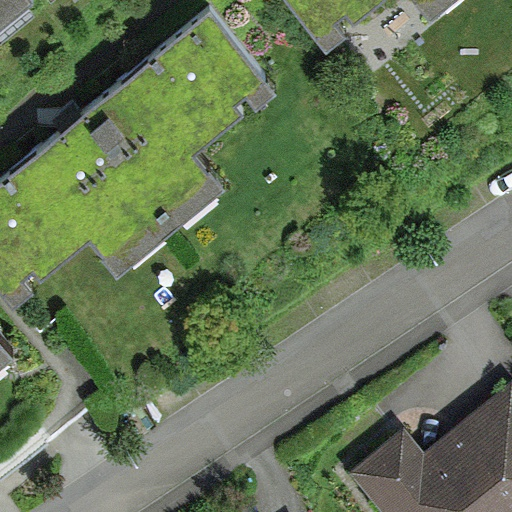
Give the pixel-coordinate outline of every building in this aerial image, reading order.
[(0,0),(0,38),(46,0),(0,0)] [(117,262),(222,174),(190,137),(264,75),(200,0),(199,0),(0,167),(0,271),(12,286),(85,224),(117,262)] [(445,0),(292,0),(322,34),(362,0),(419,0),(430,13),(445,0)] [(0,359),(14,348),(0,331),(0,359)] [(511,511),(511,389),(510,387),(423,460),(402,435),(366,465),(406,511),(511,511)] [(283,511),(276,501),(260,511),(283,511)]
